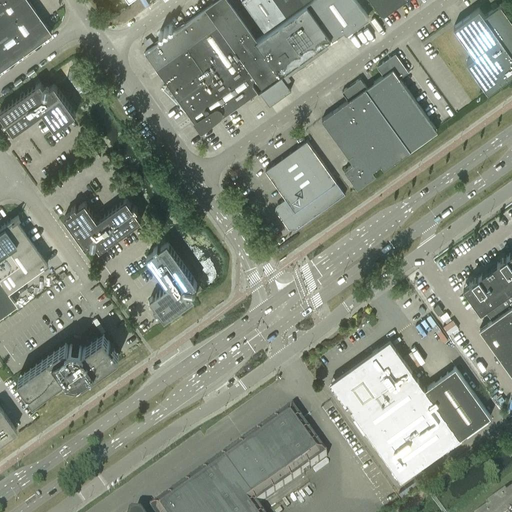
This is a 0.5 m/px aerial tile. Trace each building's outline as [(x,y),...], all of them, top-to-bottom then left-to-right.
[(28,0),(0,0),(0,67),(51,32),(28,0)] [(346,33),(366,19),(369,17),(367,15),(363,8),(362,8),(356,0),(310,0),(257,38),(255,39),(227,0),(216,0),(206,7),(186,21),(184,23),(161,39),(159,41),(157,42),(151,46),(151,47),(149,48),(145,51),(149,57),(167,83),(191,116),(194,120),(198,117),(205,127),(259,89),(263,86),(273,101),(290,89),(291,88),(286,82),(285,81),(280,73),(288,66),(310,51),(324,41),(328,38),(331,37),(332,38),(343,30),(346,34),(346,33)] [(285,13),(275,0),(243,0),(264,29),(285,13)] [(303,1),(302,0),(275,0),(285,13),(303,1)] [(371,0),(379,11),(379,12),(380,13),(381,13),(382,13),(383,14),(384,13),(385,13),(386,13),(387,12),(403,0),(371,0)] [(484,15),(479,7),(453,25),(474,54),(466,60),(488,90),(511,72),(511,20),(500,4),(499,4),(484,15)] [(383,74),(366,86),(411,149),(437,130),(399,77),(408,71),(395,52),(390,56),(389,56),(388,57),(389,59),(384,62),(383,61),(382,61),(381,62),(377,65),(383,74)] [(366,86),(360,77),(358,79),(356,79),(355,81),(349,85),(350,87),(347,88),(346,87),(345,88),(343,89),(341,91),(348,99),(321,118),(353,162),(344,168),(357,187),(376,174),(372,169),(380,164),(384,168),(409,150),(411,149),(366,86)] [(67,119),(75,113),(54,83),(50,86),(49,86),(49,85),(49,83),(48,83),(47,82),(46,82),(45,83),(44,83),(43,85),(42,84),(40,81),(0,109),(0,113),(4,119),(2,120),(5,125),(7,123),(13,131),(42,111),(54,128),(63,122),(64,124),(68,121),(67,119)] [(306,139),(265,169),(285,197),(277,204),(276,209),(276,210),(286,224),(288,228),(289,227),(294,228),(295,229),(301,224),(321,210),(345,193),(336,181),(306,139)] [(178,183),(177,184),(173,187),(177,193),(182,189),(178,183)] [(97,244),(99,248),(141,218),(135,210),(137,209),(134,204),(132,206),(126,197),(97,218),(85,201),(76,207),(75,205),(71,208),(72,210),(64,216),(85,246),(89,243),(90,243),(90,244),(90,246),(91,246),(92,247),(93,247),(94,246),(95,245),(96,244),(97,244)] [(0,313),(16,303),(7,291),(47,262),(15,218),(18,215),(0,227),(0,313)] [(158,247),(157,245),(153,248),(154,250),(146,256),(167,285),(149,298),(155,306),(153,307),(156,312),(158,310),(164,319),(194,297),(192,293),(192,292),(193,292),(194,292),(195,291),(195,290),(195,289),(195,288),(194,287),(193,287),(193,286),(197,283),(167,241),(158,247)] [(491,266),(489,267),(511,299),(511,304),(511,305),(511,250),(506,255),(505,254),(504,254),(503,254),(502,254),(501,254),(500,255),(500,256),(499,257),(499,258),(500,259),(491,266)] [(511,373),(511,305),(511,304),(511,299),(489,267),(488,269),(487,268),(478,275),(477,274),(476,274),(475,274),(474,274),(473,274),(472,275),(472,276),(471,277),(472,278),(472,279),(463,286),(480,310),(484,308),(491,319),(479,328),(511,373)] [(433,307),(438,314),(443,311),(438,304),(433,307)] [(446,311),(440,316),(443,321),(450,316),(446,311)] [(26,390),(27,389),(33,398),(65,375),(67,377),(78,379),(80,377),(82,380),(119,355),(112,346),(114,345),(114,343),(113,341),(111,341),(109,342),(103,333),(83,348),(81,345),(79,345),(80,342),(72,341),(72,344),(71,343),(68,345),(66,342),(18,376),(24,385),(23,386),(22,388),(24,390),(26,390)] [(490,415),(455,366),(425,387),(402,356),(390,338),(330,380),(345,401),(347,400),(353,407),(351,409),(401,479),(490,415)] [(404,355),(413,367),(421,361),(412,349),(404,355)] [(0,439),(16,428),(0,406),(0,439)] [(260,511),(256,507),(327,456),(301,420),(292,408),(150,509),(152,511),(151,511),(260,511)] [(511,511),(511,506),(506,498),(505,496),(486,509),(487,511),(486,511),(511,511)]
